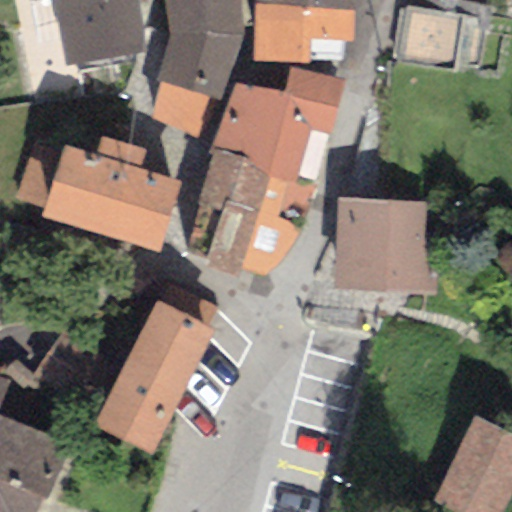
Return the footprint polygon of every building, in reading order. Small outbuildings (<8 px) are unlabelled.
[(133,0),(68,0),(68,1),(51,4),(65,77),(145,62),(133,0)] [(233,0),(160,0),(168,54),(160,92),(152,127),(205,145),(221,109),(239,44),(233,0)] [(354,0),(253,0),(252,75),(291,78),(308,79),(309,53),(350,51),(354,0)] [(234,95),(212,160),(245,171),(266,188),(284,191),(292,193),(309,139),(329,144),(342,88),(308,79),(291,78),(282,105),(234,95)] [(96,169),(63,160),(41,229),(159,264),(179,191),(138,180),(143,159),(103,149),(96,169)] [(245,171),(212,160),(197,217),(220,225),(203,280),(238,289),(240,275),(254,277),(269,273),(282,263),(294,246),(302,229),(279,221),(284,191),(266,188),(245,171)] [(427,213),(343,214),(344,294),(428,293),(427,213)] [(210,315),(170,296),(102,434),(150,458),(207,343),(198,339),(210,315)] [(98,363),(64,342),(41,378),(75,399),(98,363)] [(0,405),(6,391),(0,388),(0,511),(31,511),(55,452),(0,433),(0,405)] [(501,511),(511,489),(511,451),(475,434),(440,506),(453,511),(501,511)]
